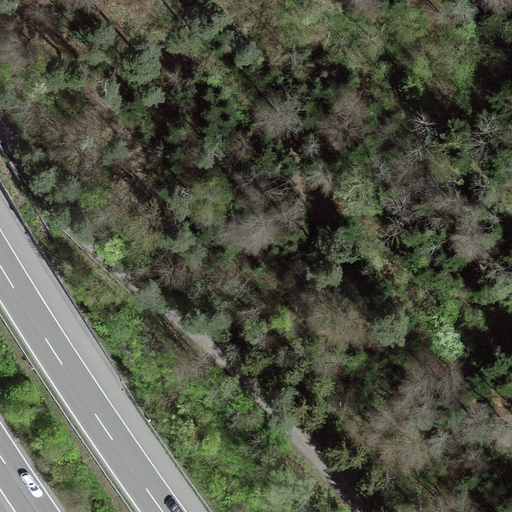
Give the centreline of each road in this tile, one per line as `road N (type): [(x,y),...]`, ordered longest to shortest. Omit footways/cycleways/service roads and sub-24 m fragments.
road 1 (track): [(361,511),(257,393),(86,241),(0,127)]
road 2 (motorway): [(163,511),(0,265)]
